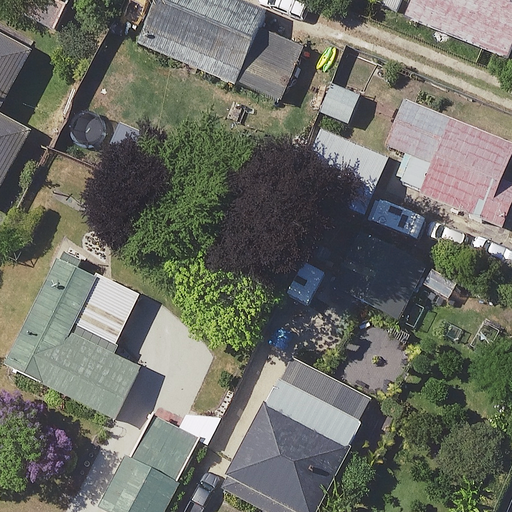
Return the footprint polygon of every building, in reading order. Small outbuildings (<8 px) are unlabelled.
[(72,2),(68,0),(18,0),(15,6),(55,30),(72,2)] [(266,10),(242,0),(158,0),(141,44),(281,100),(302,47),(258,29),(266,10)] [(511,0),(380,0),(379,5),(403,15),(504,55),(511,33),(511,0)] [(0,111),(31,52),(0,35),(0,187),(31,130),(0,113),(0,111)] [(511,144),(511,143),(405,96),(386,140),(413,151),(400,180),(501,225),(511,200),(511,182),(498,177),(511,144)] [(389,153),(319,125),(297,179),(367,207),(389,153)] [(426,264),(375,235),(345,287),(396,316),(426,264)] [(142,291),(57,250),(3,360),(117,416),(142,365),(113,352),(142,291)] [(314,511),(374,395),(291,352),(222,488),(269,511),(314,511)] [(161,511),(198,442),(149,417),(103,505),(115,511),(161,511)]
